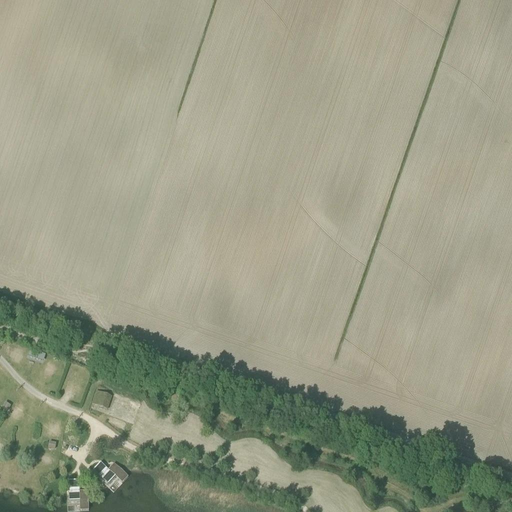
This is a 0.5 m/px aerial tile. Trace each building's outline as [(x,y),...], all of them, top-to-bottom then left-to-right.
[(32,352),(30,358),(40,362),(42,355),(32,352)] [(47,364),(43,378),(49,380),(53,366),(47,364)] [(98,409),(108,404),(103,394),(92,400),(98,409)] [(5,404),(1,409),(6,412),(10,407),(5,404)] [(6,415),(14,421),(20,412),(12,407),(6,415)] [(37,466),(47,472),(55,461),(45,454),(37,466)] [(100,464),(92,472),(103,482),(107,485),(114,478),(110,474),(100,464)] [(78,482),(68,482),(69,503),(79,502),(78,482)]
